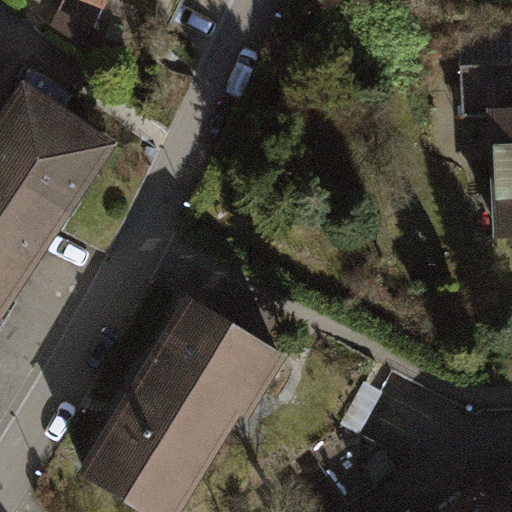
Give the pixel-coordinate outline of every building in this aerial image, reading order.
[(158,26),(171,0),(104,0),(103,6),(158,26)] [(511,233),(511,31),(461,34),(465,118),(496,116),(503,234),(511,233)] [(99,140),(25,91),(0,128),(0,306),(56,223),(52,220),(80,179),(75,176),(99,140)] [(281,356),(191,302),(87,473),(151,511),(159,511),(177,483),(187,489),(251,384),(260,390),(281,356)] [(310,448),(350,503),(412,461),(344,425),(310,448)] [(439,511),(511,511),(511,468),(467,500),(460,490),(436,507),(439,511)]
